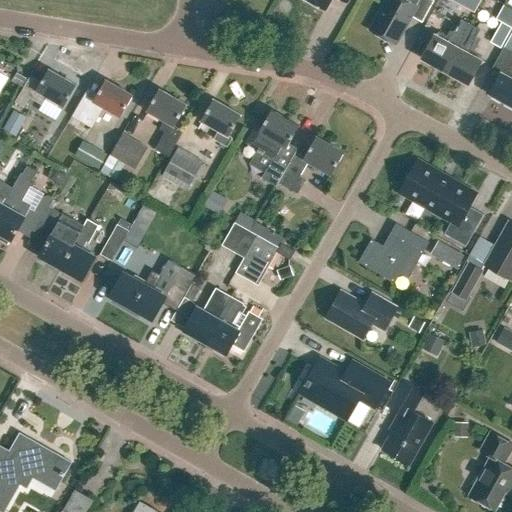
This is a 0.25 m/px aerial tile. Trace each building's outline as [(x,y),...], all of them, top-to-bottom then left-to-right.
[(307,0),(325,9),(330,0),(339,0),(346,4),(348,0),(307,0)] [(386,0),(370,30),(395,44),(411,16),(422,23),(434,0),(433,0),(386,0)] [(448,24),(460,0),(440,0),(432,15),(448,24)] [(474,42),(476,37),(480,30),(461,20),(457,26),(453,24),(445,40),(435,35),(422,59),(445,72),(464,37),(474,42)] [(511,28),(511,27),(502,21),(490,42),(501,49),(511,28)] [(481,39),(476,37),(474,42),(464,37),(445,72),(468,84),(481,60),(480,59),(482,56),(475,52),(481,39)] [(504,47),(492,68),(501,72),(489,94),(511,106),(511,50),(504,47)] [(63,108),(76,86),(48,70),(36,90),(26,84),(15,103),(23,108),(28,98),(40,105),(45,97),(63,108)] [(16,72),(12,80),(22,85),(26,77),(16,72)] [(120,116),(132,95),(105,80),(94,101),(84,96),(73,117),(93,128),(104,107),(120,116)] [(175,126),(187,105),(160,89),(147,110),(165,120),(160,129),(165,132),(155,149),(168,157),(182,132),(177,129),(178,128),(175,126)] [(229,136),(241,115),(213,99),(201,121),(219,131),(214,139),(227,147),(233,138),(229,136)] [(17,135),(28,115),(15,108),(4,128),(17,135)] [(272,110),(261,127),(257,125),(246,142),(273,159),(261,179),(276,187),(279,182),(296,152),(287,146),(299,127),(272,110)] [(115,139),(100,131),(83,161),(98,169),(115,139)] [(148,147),(123,133),(110,155),(135,170),(148,147)] [(331,174),(345,152),(317,136),(305,157),(296,152),(279,182),(298,193),(305,181),(299,178),(309,161),(331,174)] [(162,176),(187,191),(204,162),(178,147),(162,176)] [(451,221),(444,234),(466,246),(484,215),(470,207),(477,194),(451,179),(416,159),(413,165),(401,187),(399,191),(413,199),(426,206),(434,211),(451,221)] [(58,187),(65,172),(54,167),(48,179),(53,182),(52,184),(58,187)] [(22,174),(14,187),(0,211),(0,240),(8,245),(11,241),(11,242),(29,210),(18,203),(20,200),(23,202),(35,181),(22,174)] [(0,180),(0,211),(14,187),(0,180)] [(217,218),(228,200),(212,190),(202,209),(217,218)] [(41,200),(50,206),(54,198),(49,195),(43,198),(41,200)] [(60,269),(83,226),(63,214),(39,258),(60,269)] [(82,281),(95,257),(84,251),(99,225),(87,218),(83,226),(60,269),(82,281)] [(511,280),(511,277),(511,222),(509,221),(484,265),(511,280)] [(233,252),(247,229),(234,222),(221,245),(233,252)] [(382,246),(371,239),(358,262),(395,283),(400,274),(408,279),(429,243),(395,223),(382,246)] [(129,231),(117,224),(100,254),(112,261),(120,247),(129,231)] [(183,226),(180,235),(191,238),(193,229),(183,226)] [(244,258),(257,235),(247,229),(233,252),(244,258)] [(255,264),(268,241),(257,235),(244,258),(236,272),(247,279),(255,264)] [(278,251),(280,247),(268,241),(255,264),(266,271),(278,251)] [(291,258),(295,250),(282,243),(280,247),(278,251),(291,258)] [(128,252),(120,247),(112,261),(120,266),(128,252)] [(457,269),(464,255),(453,249),(446,263),(457,269)] [(466,299),(482,270),(469,263),(453,292),(466,299)] [(291,264),(281,267),(285,277),(294,274),(291,264)] [(176,310),(184,297),(192,283),(197,274),(182,266),(165,296),(154,290),(162,275),(152,269),(144,284),(124,273),(110,297),(113,299),(111,303),(129,312),(130,313),(132,310),(152,321),(163,303),(176,310)] [(200,288),(192,283),(184,297),(192,302),(200,288)] [(205,342),(232,296),(216,287),(203,310),(196,307),(183,330),(205,342)] [(384,330),(397,308),(372,294),(366,305),(341,291),(326,318),(363,339),(372,323),(384,330)] [(250,312),(239,330),(231,326),(244,303),(232,296),(205,342),(227,354),(233,343),(245,350),(263,318),(250,312)] [(418,333),(424,323),(414,317),(408,327),(418,333)] [(507,347),(511,337),(511,332),(504,328),(496,342),(507,347)] [(472,348),(486,345),(483,330),(469,332),(472,348)] [(436,356),(444,342),(429,334),(422,348),(436,356)] [(454,355),(459,345),(449,339),(443,349),(454,355)] [(374,408),(389,382),(353,361),(346,373),(320,358),(300,393),(346,420),(358,399),(374,408)] [(413,412),(424,392),(401,379),(399,384),(394,392),(386,406),(401,414),(382,449),(410,465),(433,423),(413,412)] [(390,390),(394,392),(399,384),(394,381),(390,390)] [(455,437),(468,437),(468,422),(455,422),(455,437)] [(511,467),(504,463),(511,449),(511,443),(491,432),(480,451),(490,457),(469,495),(495,510),(509,485),(511,486),(511,467)] [(57,485),(70,462),(19,434),(0,467),(0,510),(0,511),(18,479),(24,483),(31,471),(57,485)] [(155,511),(139,503),(134,511),(64,511),(61,510),(60,511),(155,511)]
